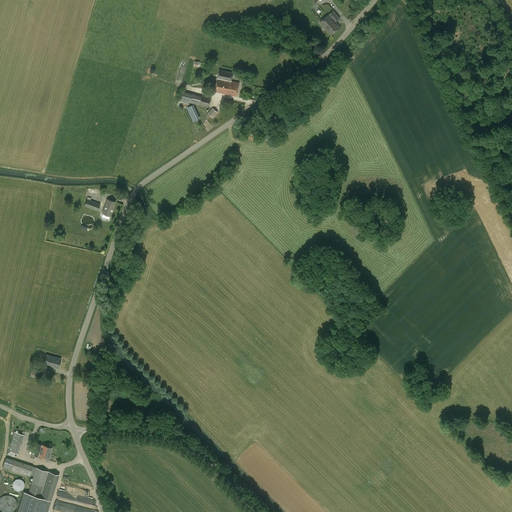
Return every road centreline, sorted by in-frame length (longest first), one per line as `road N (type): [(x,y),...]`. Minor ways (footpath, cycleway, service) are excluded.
road 1 (unclassified): [(72,427),(74,359),(131,197),(309,70),(374,0)]
road 2 (track): [(402,0),(511,230)]
road 3 (unclassified): [(262,511),(172,432),(72,427)]
